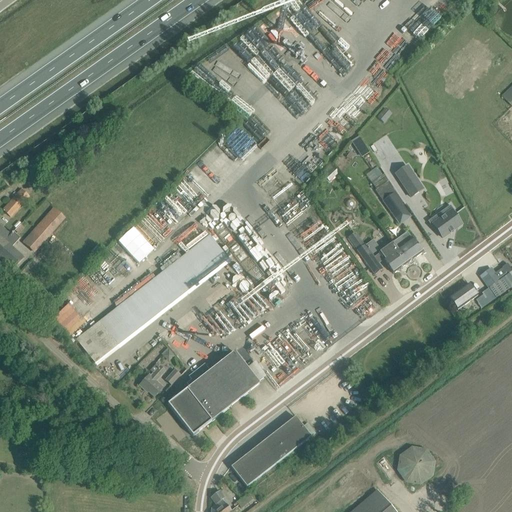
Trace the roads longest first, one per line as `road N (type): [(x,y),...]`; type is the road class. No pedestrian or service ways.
road 1 (unknown): [(354,346),(240,183),(441,0)]
road 2 (unclassified): [(209,474),(244,430),(511,226)]
road 3 (unclassified): [(209,474),(0,292)]
road 4 (motorway): [(0,138),(194,0)]
road 5 (motorway): [(151,0),(0,106)]
